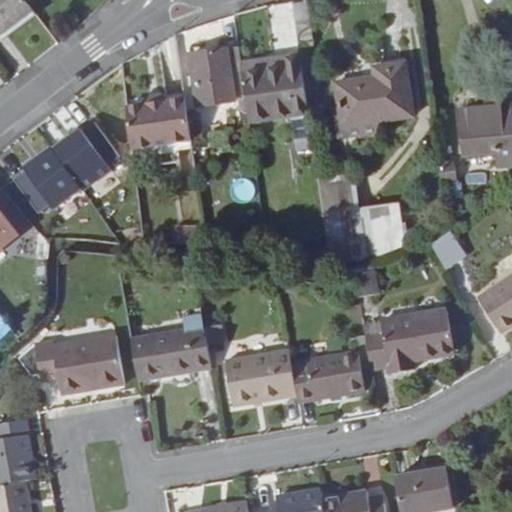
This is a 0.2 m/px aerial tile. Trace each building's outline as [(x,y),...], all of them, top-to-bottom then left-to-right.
[(0,0),(0,34),(33,9),(26,0),(0,0)] [(309,1),(293,3),(300,49),(315,46),(309,1)] [(243,73),(240,48),(191,55),(199,105),(247,98),(245,82),(243,73)] [(315,148),(303,64),(286,66),(288,76),(245,82),(247,98),(251,124),(289,118),(289,123),(293,122),(297,151),(315,148)] [(377,77),(339,83),(345,127),(415,116),(408,64),(375,68),(377,77)] [(245,82),(288,76),(286,66),(243,73),(245,82)] [(186,98),(127,105),(132,146),(193,139),(186,98)] [(511,111),(511,105),(461,111),(466,157),(499,153),(500,168),(511,166),(511,111)] [(81,124),(44,152),(65,180),(74,174),(84,186),(98,175),(89,163),(102,153),(81,124)] [(159,171),(175,170),(174,142),(158,143),(159,171)] [(455,161),(441,163),(443,182),(458,180),(455,161)] [(0,171),(0,187),(25,217),(45,201),(19,170),(6,179),(0,171)] [(138,223),(129,180),(110,184),(118,227),(138,223)] [(321,187),(325,215),(332,261),(375,255),(369,210),(351,212),(348,188),(343,189),(342,184),(321,187)] [(400,207),(369,210),(375,255),(387,253),(404,247),(400,207)] [(0,212),(0,249),(18,235),(0,212)] [(320,259),(332,261),(325,215),(315,216),(320,259)] [(98,241),(99,223),(77,223),(77,241),(98,241)] [(173,225),(174,243),(192,242),(191,224),(173,225)] [(381,294),(378,272),(357,274),(361,298),(381,294)] [(506,332),(511,327),(511,280),(484,299),(506,332)] [(416,367),(415,361),(457,354),(449,312),(383,323),(383,329),(367,332),(374,369),(393,366),(394,372),(416,367)] [(0,338),(10,328),(0,314),(0,338)] [(367,332),(383,329),(383,323),(366,326),(367,332)] [(140,381),(215,368),(208,328),(133,341),(140,381)] [(125,385),(117,336),(37,349),(37,351),(28,354),(32,377),(41,375),(43,384),(61,381),(64,395),(125,385)] [(236,406),(300,395),(295,362),(293,351),(228,362),(236,406)] [(295,362),(300,395),(302,403),(367,392),(361,352),(295,362)] [(0,485),(36,479),(27,422),(0,425),(0,485)] [(397,477),(403,511),(434,511),(457,508),(449,469),(397,477)] [(0,511),(31,511),(27,485),(0,489),(0,511)] [(326,511),(325,502),(323,492),(279,499),(280,511),(326,511)] [(325,502),(326,511),(387,511),(386,504),(371,507),(370,498),(369,493),(335,500),(325,502)] [(384,496),(370,498),(371,507),(386,504),(384,496)] [(250,511),(250,503),(200,511),(250,511)]
